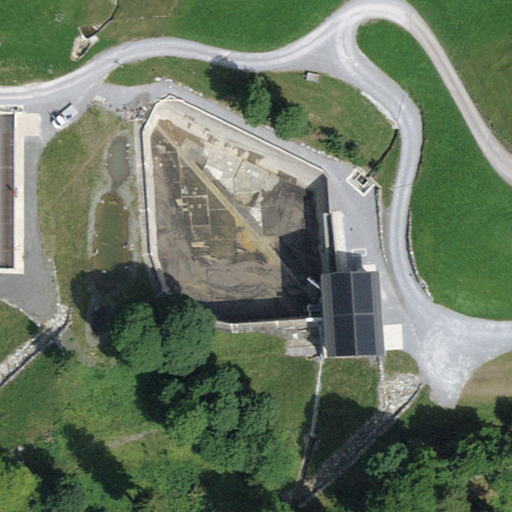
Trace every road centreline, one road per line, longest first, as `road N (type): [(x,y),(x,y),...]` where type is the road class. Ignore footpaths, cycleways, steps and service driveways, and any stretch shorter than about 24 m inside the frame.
road 1 (track): [(330,37),(370,2),(407,6),(489,152),(511,176)]
road 2 (track): [(330,37),(384,73),(415,111),(414,158),(397,228),(400,282)]
road 3 (track): [(72,85),(163,46),(264,63),(330,37)]
road 4 (track): [(400,282),(436,318),(511,329)]
